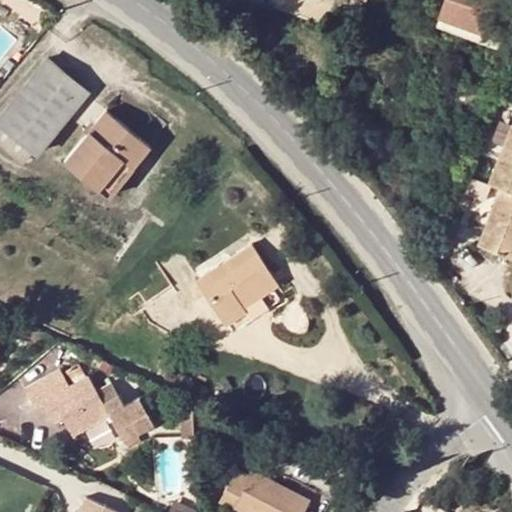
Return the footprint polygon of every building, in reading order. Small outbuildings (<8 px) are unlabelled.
[(382,0),(366,0),(365,4),(364,5),(378,10),(382,0)] [(444,0),(439,16),(496,37),(509,0),(444,0)] [(496,37),(439,16),(437,22),(493,44),(496,37)] [(343,35),(329,30),(325,40),(339,45),(343,35)] [(0,115),(0,123),(0,124),(29,150),(31,149),(36,153),(68,115),(87,92),(89,90),(50,57),(0,115)] [(68,115),(88,131),(107,108),(87,92),(68,115)] [(113,166),(124,175),(150,144),(107,108),(88,131),(66,159),(97,185),(113,166)] [(0,145),(18,162),(29,150),(0,124),(0,123),(0,145)] [(511,124),(489,182),(501,187),(511,191),(511,124)] [(107,195),(124,175),(113,166),(97,185),(107,195)] [(511,191),(501,187),(478,245),(511,259),(511,191)] [(198,278),(226,323),(247,309),(245,306),(239,296),(273,274),(254,243),(198,278)] [(287,298),(273,274),(239,296),(245,306),(275,287),(282,298),(283,301),(287,298)] [(231,329),(282,298),(275,287),(245,306),(247,309),(226,323),(231,329)] [(109,413),(123,440),(153,423),(139,398),(125,406),(112,383),(97,390),(89,376),(70,386),(60,368),(25,388),(34,405),(43,400),(51,396),(63,417),(72,434),(109,413)] [(192,399),(179,393),(179,442),(194,442),(192,399)] [(51,396),(43,400),(54,421),(63,417),(51,396)] [(84,429),(92,448),(117,438),(109,419),(84,429)] [(293,439),(282,434),(275,449),(287,454),(293,439)] [(234,507),(250,477),(232,468),(216,497),(234,507)] [(281,484),(254,469),(250,477),(234,507),(243,511),(304,511),(311,499),(281,484)] [(120,511),(87,496),(79,511),(120,511)]
